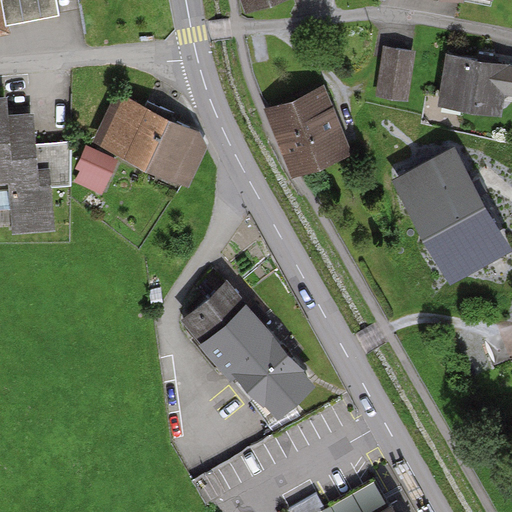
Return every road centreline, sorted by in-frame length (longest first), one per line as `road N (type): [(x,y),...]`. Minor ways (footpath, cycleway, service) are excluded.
road 1 (primary): [(192,34),(231,144),(435,511)]
road 2 (residential): [(192,34),(373,12),(511,33)]
road 3 (residential): [(0,63),(179,56),(192,34)]
